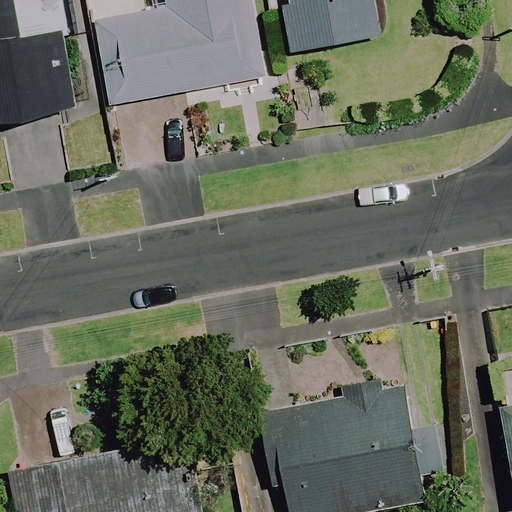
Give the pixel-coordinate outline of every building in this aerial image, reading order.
[(16,44),(6,0),(0,0),(0,123),(75,108),(60,35),(16,44)] [(257,78),(241,0),(158,0),(161,11),(96,23),(112,107),(257,78)] [(376,0),(288,0),(301,56),(385,37),(376,0)] [(395,390),(248,420),(262,491),(277,488),(282,511),(381,511),(418,505),(395,390)] [(19,511),(199,511),(180,433),(10,475),(19,511)]
